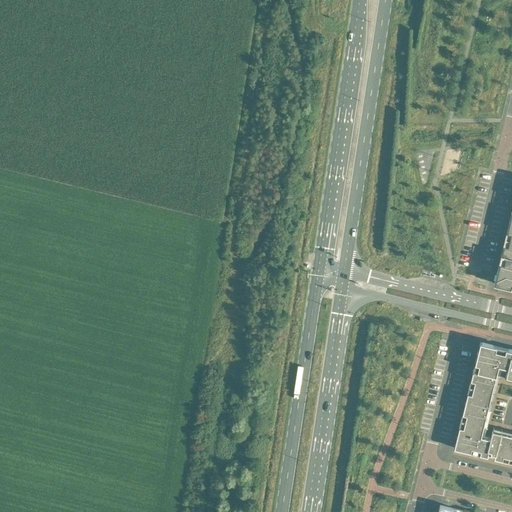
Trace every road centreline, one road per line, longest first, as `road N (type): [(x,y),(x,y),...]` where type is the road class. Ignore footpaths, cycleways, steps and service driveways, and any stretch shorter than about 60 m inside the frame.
road 1 (primary): [(359,0),(317,271)]
road 2 (primary): [(345,268),(385,0)]
road 3 (primary): [(317,271),(282,511)]
road 4 (primary): [(309,511),(341,289)]
road 5 (tertiary): [(341,289),(511,329)]
road 6 (tertiary): [(511,311),(345,268)]
road 7 (residential): [(428,461),(457,343)]
